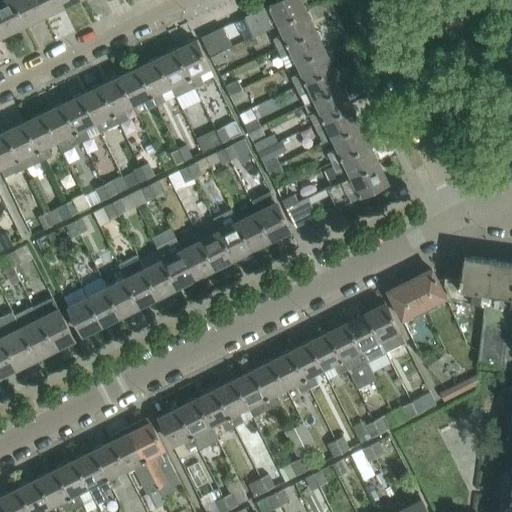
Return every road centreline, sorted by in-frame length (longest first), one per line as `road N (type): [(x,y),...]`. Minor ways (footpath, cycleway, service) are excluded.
road 1 (residential): [(0,448),(461,214)]
road 2 (residential): [(461,214),(359,0)]
road 3 (residential): [(189,0),(0,90)]
